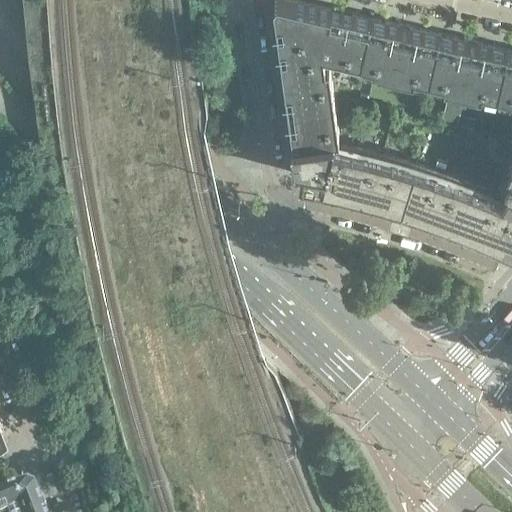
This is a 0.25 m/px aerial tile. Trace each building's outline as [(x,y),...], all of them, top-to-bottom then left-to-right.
[(360,56),(369,15),(303,0),(273,0),(285,80),(328,74),(325,48),(360,56)] [(393,68),(404,23),(369,15),(360,56),(359,60),(393,68)] [(427,72),(436,31),(404,23),(393,68),(411,72),(412,68),(427,72)] [(459,83),(470,38),(436,31),(427,72),(442,75),(441,79),(459,83)] [(493,87),(503,46),(470,38),(459,83),(478,88),(479,84),(493,87)] [(511,48),(503,46),(493,87),(492,91),(511,95),(511,48)] [(337,124),(330,74),(328,74),(285,80),(292,136),(334,130),(336,130),(335,124),(337,124)] [(395,198),(407,159),(389,154),(365,148),(345,143),(332,140),(334,130),(292,136),(290,136),(293,156),(295,156),(298,174),(312,177),(326,180),(346,184),(360,188),(373,191),(395,198)] [(511,242),(511,183),(510,183),(503,195),(484,187),(464,179),(458,177),(446,172),(433,168),(420,164),(407,159),(395,198),(409,202),(423,206),(436,211),(457,219),(470,224),(483,230),(497,236),(511,242)] [(38,511),(35,501),(27,498),(0,508),(0,511),(38,511)]
